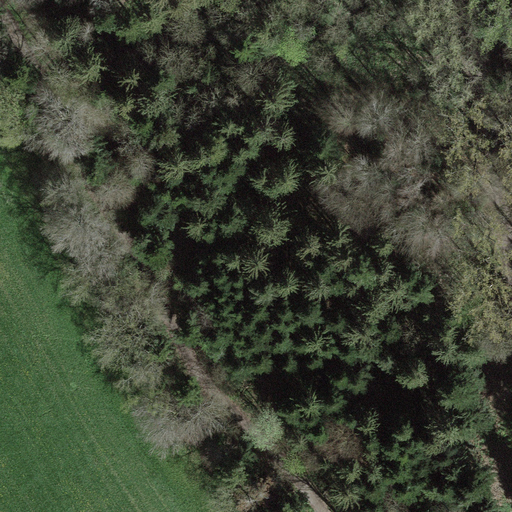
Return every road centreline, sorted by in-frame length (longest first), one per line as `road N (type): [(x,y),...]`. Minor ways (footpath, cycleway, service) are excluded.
road 1 (track): [(0,22),(218,381),(326,511)]
road 2 (track): [(511,414),(498,263),(452,30),(438,0)]
